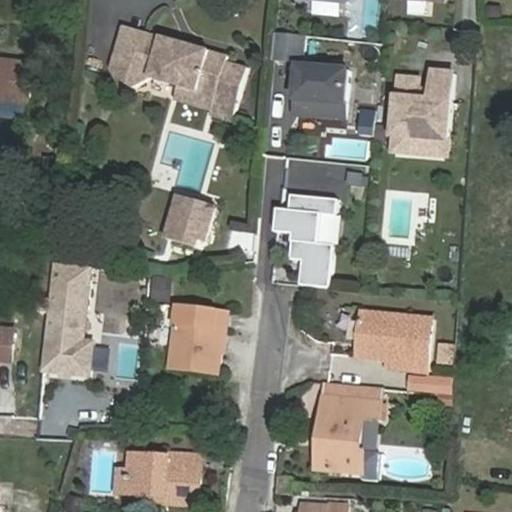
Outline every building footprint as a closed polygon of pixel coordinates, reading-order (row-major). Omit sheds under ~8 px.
[(253,62),(145,33),(138,55),(113,70),(127,96),(153,80),(181,88),(219,99),(215,112),(237,118),(253,62)] [(275,59),(304,62),(307,37),(277,34),(275,59)] [(0,101),(31,104),(34,64),(0,60),(0,101)] [(298,116),(348,120),(352,73),(303,68),(298,116)] [(416,88),(401,86),(396,154),(401,160),(416,161),(422,156),(423,146),(450,149),(456,82),(437,81),(435,94),(435,102),(420,101),(421,93),(416,88)] [(181,88),(177,102),(215,112),(219,99),(181,88)] [(435,94),(421,93),(420,101),(435,102),(435,94)] [(215,112),(213,118),(236,124),(237,118),(215,112)] [(388,135),(377,134),(376,148),(386,149),(388,135)] [(422,156),(416,161),(449,164),(450,149),(423,146),(422,156)] [(368,171),(355,170),(354,187),(367,187),(368,171)] [(306,263),(304,287),(332,290),(336,246),(321,244),(324,215),(339,216),(341,201),(324,199),(324,203),(316,203),(317,198),(294,196),(292,211),(281,210),(278,233),(296,235),(294,261),(306,263)] [(168,242),(173,243),(178,226),(183,228),(190,201),(180,198),(168,242)] [(208,245),(218,209),(190,201),(183,228),(178,226),(173,243),(199,250),(201,243),(208,245)] [(155,300),(171,302),(173,283),(157,282),(155,300)] [(103,301),(77,299),(75,328),(101,330),(103,301)] [(222,374),(226,335),(229,335),(232,315),(181,309),(174,369),(222,374)] [(361,359),(391,362),(390,369),(430,373),(435,320),(365,313),(361,359)] [(0,362),(14,363),(17,333),(0,331),(0,362)] [(441,364),(456,364),(456,345),(441,344),(441,364)] [(412,376),(411,391),(455,395),(456,379),(412,376)] [(384,403),(385,389),(328,384),(326,398),(384,403)] [(382,421),(384,403),(326,398),(320,471),(364,476),(369,421),(382,421)] [(135,456),(133,473),(121,472),(120,494),(170,498),(170,506),(203,508),(206,457),(173,455),(173,459),(135,456)] [(280,495),(295,496),(296,479),(281,478),(280,495)]
